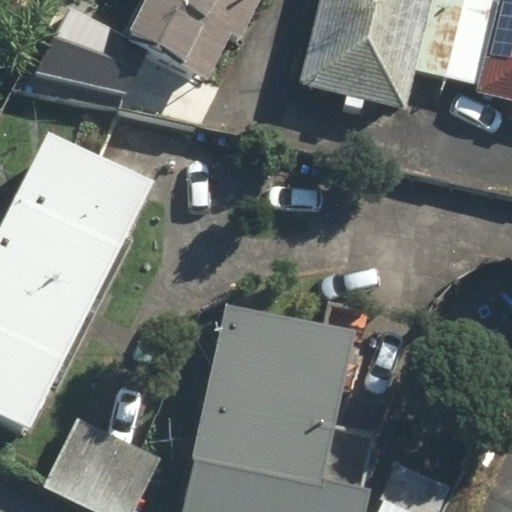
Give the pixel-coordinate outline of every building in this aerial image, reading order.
[(141,0),(116,55),(211,103),(259,0),(141,0)] [(408,82),(469,96),(467,103),(505,112),(502,123),(511,125),(511,0),(315,0),(293,98),(333,107),(331,116),(356,122),(358,115),(398,124),(408,82)] [(48,18),(13,98),(64,105),(93,38),(48,18)] [(0,229),(0,445),(16,454),(141,207),(38,154),(0,229)] [(345,345),(214,319),(174,511),(358,511),(374,438),(329,429),(345,345)] [(41,488),(86,511),(131,511),(153,470),(72,428),(41,488)]
